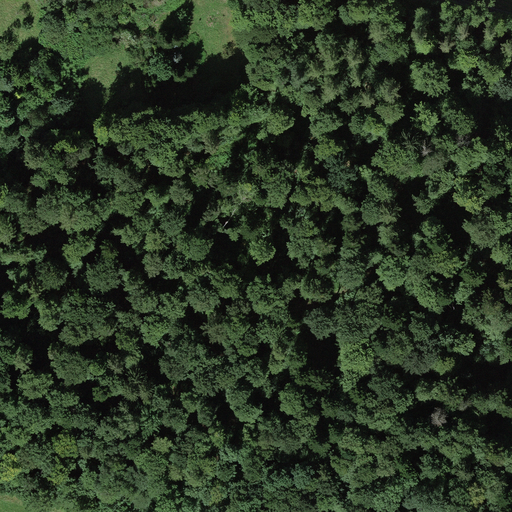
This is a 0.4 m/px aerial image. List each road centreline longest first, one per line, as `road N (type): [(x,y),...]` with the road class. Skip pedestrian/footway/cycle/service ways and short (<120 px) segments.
road 1 (track): [(0,385),(62,353),(326,296),(415,240),(455,241),(511,264)]
road 2 (track): [(511,68),(365,94),(316,111),(106,193),(0,248)]
road 3 (track): [(511,403),(449,390),(425,395),(293,458),(203,471),(126,494)]
